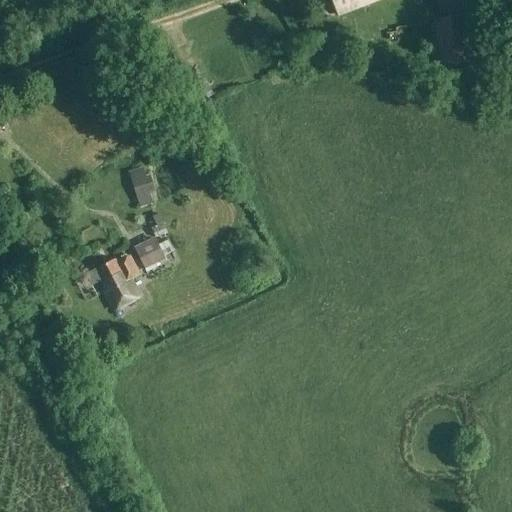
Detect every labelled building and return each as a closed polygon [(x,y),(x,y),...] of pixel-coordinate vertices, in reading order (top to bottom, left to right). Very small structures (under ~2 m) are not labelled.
[(331,0),(338,17),(380,0),(331,0)] [(487,1),(479,2),(472,4),(478,44),(493,42),(487,1)] [(439,29),(435,30),(441,67),(475,61),(466,19),(439,23),(439,29)] [(155,168),(160,194),(175,191),(169,165),(155,168)] [(131,182),(137,201),(139,209),(152,204),(150,195),(152,194),(147,175),(145,176),(142,168),(128,172),(131,182)] [(20,232),(24,240),(37,233),(20,203),(16,195),(2,204),(17,233),(20,232)] [(134,247),(146,273),(167,263),(155,237),(134,247)] [(116,259),(97,269),(108,290),(105,292),(115,311),(140,298),(130,280),(140,275),(130,256),(117,262),(116,259)]
